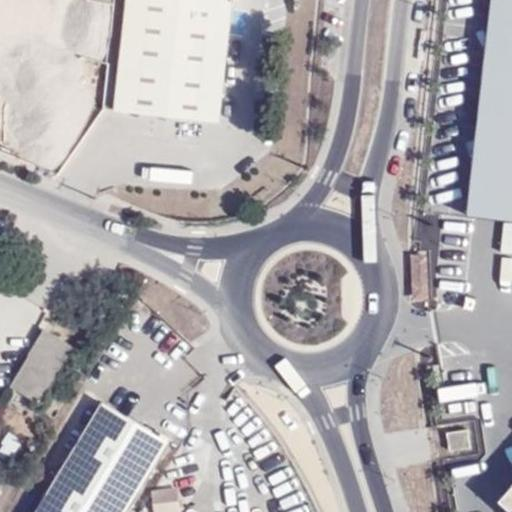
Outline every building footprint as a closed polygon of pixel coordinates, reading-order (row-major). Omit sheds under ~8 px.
[(239,0),(132,0),(120,107),(226,116),(239,0)] [(511,0),(492,0),(467,223),(511,228),(511,0)] [(424,256),(408,255),(412,302),(429,301),(424,256)] [(53,334),(47,330),(33,353),(39,356),(53,334)] [(39,356),(33,353),(14,385),(41,402),(74,347),(53,334),(39,356)] [(121,511),(125,507),(168,432),(99,392),(26,511),(12,511),(11,511),(121,511)] [(446,425),(450,449),(474,447),(471,423),(446,425)] [(511,455),(490,477),(511,499),(511,455)]
